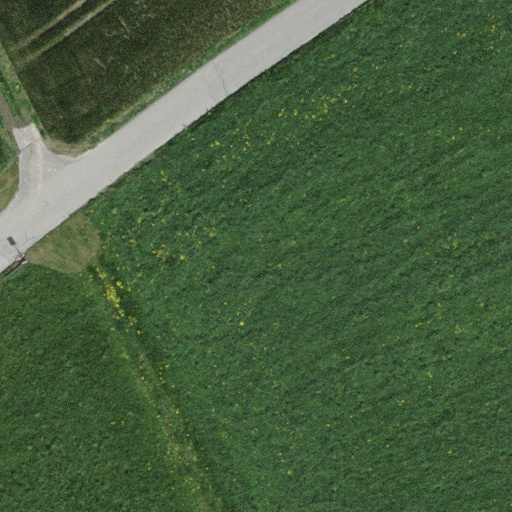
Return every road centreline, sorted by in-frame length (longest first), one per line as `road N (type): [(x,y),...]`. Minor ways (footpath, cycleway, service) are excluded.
road 1 (unclassified): [(332,0),(0,244)]
road 2 (track): [(56,196),(0,81)]
